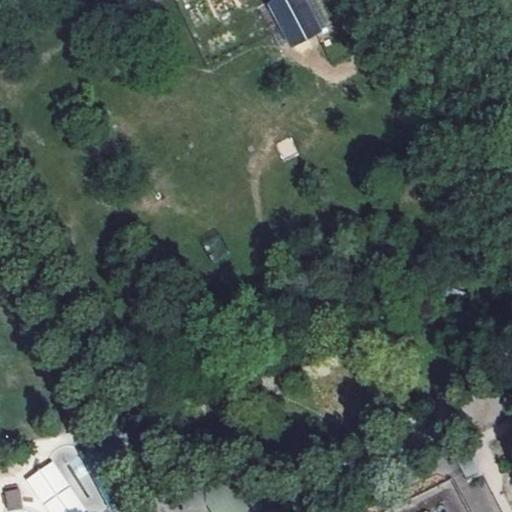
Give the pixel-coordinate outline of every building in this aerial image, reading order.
[(300,0),(286,0),(274,6),(294,45),(318,32),(300,0)] [(117,434),(82,453),(114,511),(135,511),(154,502),(117,434)] [(483,474),(469,447),(455,455),(469,481),(483,474)] [(53,460),(25,478),(41,502),(68,484),(53,460)] [(197,475),(183,481),(193,500),(207,493),(197,475)] [(233,488),(229,490),(227,492),(225,494),(223,497),(221,501),(221,506),(221,510),(222,511),(258,511),(260,510),(260,506),(260,502),(258,498),(256,494),(254,492),(253,490),(249,488),(245,487),(241,486),(237,487),(233,488)] [(83,511),(74,488),(45,499),(50,511),(83,511)] [(20,489),(6,491),(8,504),(22,502),(20,489)] [(22,502),(8,504),(9,511),(23,508),(22,502)]
